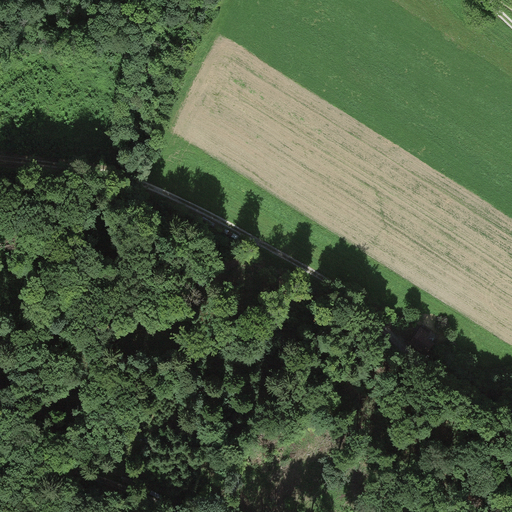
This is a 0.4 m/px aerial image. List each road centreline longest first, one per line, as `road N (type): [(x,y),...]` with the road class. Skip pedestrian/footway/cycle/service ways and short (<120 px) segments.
road 1 (track): [(0,158),(86,164),(154,190),(345,296),(418,369),(482,397),(511,390)]
road 2 (track): [(0,450),(178,511)]
